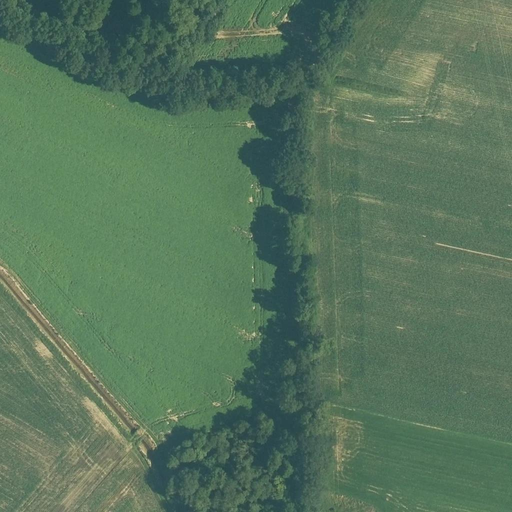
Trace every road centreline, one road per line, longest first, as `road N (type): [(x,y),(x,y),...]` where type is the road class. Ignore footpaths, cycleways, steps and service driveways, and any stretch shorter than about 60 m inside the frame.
road 1 (track): [(291,84),(291,511)]
road 2 (track): [(0,17),(130,79),(228,95),(291,84),(344,0)]
